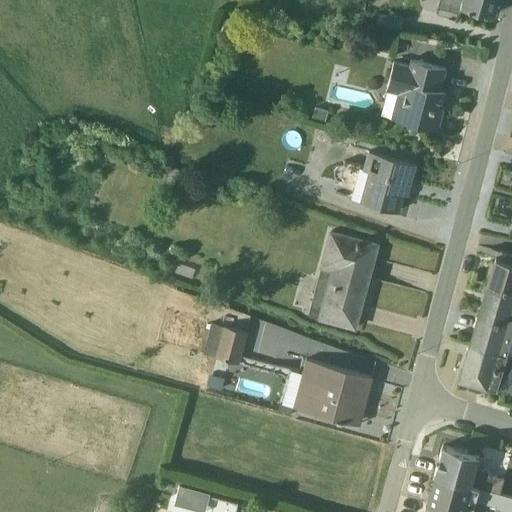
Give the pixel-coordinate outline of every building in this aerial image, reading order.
[(374,24),(399,28),(401,11),(377,8),(374,24)] [(225,14),(219,25),(231,33),(238,21),(225,14)] [(419,119),(436,124),(442,102),(440,101),(444,85),(438,83),(439,79),(441,79),(445,62),(408,52),(407,58),(393,54),(385,84),(395,87),(389,111),(410,117),(411,120),(416,122),(419,119)] [(310,112),(323,116),(326,104),(313,100),(310,112)] [(350,191),(397,206),(402,189),(408,190),(417,157),(366,144),(361,162),(358,161),(350,191)] [(316,311),(316,312),(355,322),(369,271),(378,235),(328,221),(318,260),(319,260),(307,308),(316,311)] [(511,248),(500,245),(498,252),(492,251),(484,275),(511,284),(511,248)] [(511,284),(484,275),(475,307),(511,318),(511,284)] [(511,318),(475,307),(473,312),(468,336),(511,348),(511,318)] [(202,347),(238,356),(246,326),(211,316),(202,347)] [(298,328),(293,344),(367,364),(371,348),(298,328)] [(511,348),(468,336),(463,355),(466,356),(462,368),(462,371),(465,373),(509,386),(511,376),(511,348)] [(293,400),(358,417),(370,369),(301,351),(297,365),(287,362),(278,397),(280,397),(277,405),(290,409),(293,400)] [(441,438),(432,468),(498,486),(502,471),(492,468),(487,459),(480,462),(476,454),(477,448),(465,445),(466,441),(454,437),(453,442),(441,438)] [(424,496),(469,509),(473,493),(494,499),(493,501),(511,506),(511,490),(498,486),(432,468),(424,496)] [(419,511),(480,511),(469,509),(424,496),(419,511)]
